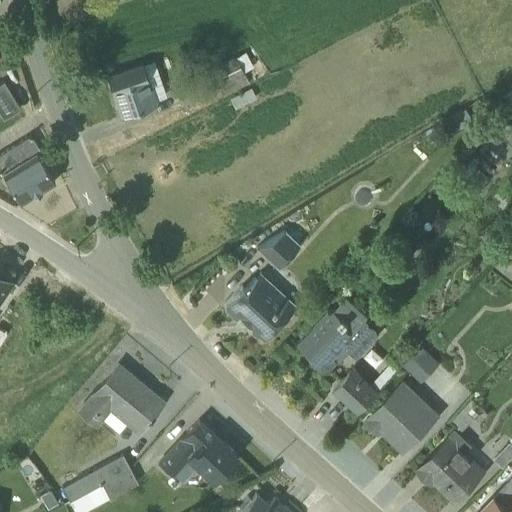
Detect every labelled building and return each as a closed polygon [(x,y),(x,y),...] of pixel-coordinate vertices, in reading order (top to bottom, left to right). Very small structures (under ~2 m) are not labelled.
[(174,88),(183,106),(219,88),(224,96),(249,84),(243,73),(247,70),(253,81),(265,75),(259,64),(252,68),(245,53),(174,88)] [(153,61),(107,77),(112,91),(115,91),(123,114),(155,103),(155,101),(166,97),(153,61)] [(0,109),(3,115),(20,105),(5,78),(0,80),(0,109)] [(229,99),(234,110),(255,100),(250,88),(229,99)] [(31,135),(0,154),(0,168),(21,202),(53,182),(35,154),(40,151),(31,135)] [(277,267),(298,244),(285,232),(257,248),(277,267)] [(311,253),(294,270),(303,279),(320,261),(311,253)] [(294,305),(260,274),(245,290),(241,286),(220,309),(234,321),(239,314),(249,323),(245,328),(260,342),(276,324),(280,328),(293,314),(289,311),(294,305)] [(0,295),(9,283),(0,277),(0,295)] [(328,311),(296,345),(328,374),(339,363),(334,358),(359,331),(335,309),(331,314),(328,311)] [(421,346),(403,366),(421,382),(439,363),(421,346)] [(399,347),(389,359),(398,368),(409,356),(399,347)] [(117,364),(76,412),(95,427),(102,420),(117,433),(124,424),(136,434),(163,402),(117,364)] [(358,413),(380,390),(355,367),(334,390),(358,413)] [(405,449),(438,414),(403,381),(365,421),(378,433),(382,428),(405,449)] [(481,410),(472,401),(452,422),(462,431),(481,410)] [(236,456),(198,420),(159,463),(172,475),(187,460),(211,482),(236,456)] [(456,502),(485,470),(466,452),(472,446),(455,431),(418,472),(430,484),(433,481),(456,502)] [(69,501),(129,469),(122,455),(62,487),(69,501)] [(129,469),(68,502),(73,511),(81,511),(136,483),(129,469)] [(511,511),(511,476),(479,511),(511,511)] [(57,505),(48,490),(38,495),(47,511),(57,505)] [(289,511),(273,497),(267,503),(257,494),(250,501),(246,497),(237,507),(241,510),(239,511),(289,511)]
